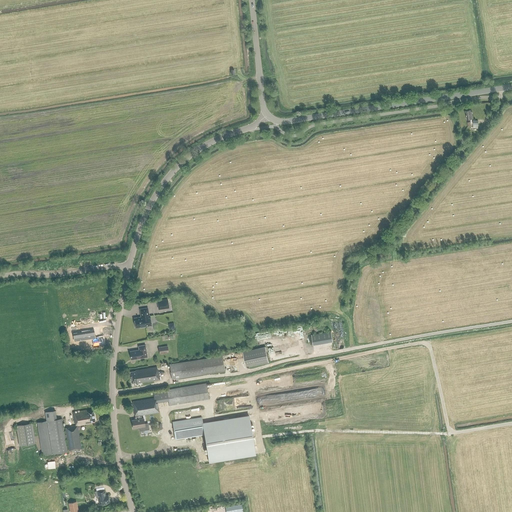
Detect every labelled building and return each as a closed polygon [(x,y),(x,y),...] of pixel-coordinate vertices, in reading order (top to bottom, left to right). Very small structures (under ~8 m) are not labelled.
[(169,308),(167,300),(157,301),(159,309),(169,308)] [(149,316),(147,308),(140,309),(141,317),(134,318),(135,321),(134,322),(134,325),(135,325),(136,328),(140,327),(141,328),(145,327),(145,326),(151,325),(150,316),(149,316)] [(331,332),(311,335),(313,345),(333,341),(331,332)] [(98,338),(98,337),(92,338),(93,346),(98,345),(98,344),(103,343),(102,337),(98,338)] [(131,359),(131,360),(136,359),(147,357),(145,345),(138,346),(139,350),(130,352),(130,356),(130,358),(131,359)] [(242,352),(246,367),(268,362),(265,347),(242,352)] [(224,371),(222,357),(170,365),(172,379),(224,371)] [(135,371),(135,372),(129,372),(131,383),(135,383),(135,384),(159,380),(158,371),(157,371),(157,368),(135,371)] [(141,415),(159,412),(157,402),(168,400),(169,405),(208,399),(206,385),(206,383),(153,392),(154,398),(132,402),(133,410),(134,410),(135,417),(134,418),(135,420),(132,420),(132,423),(132,424),(133,429),(139,428),(139,431),(149,430),(148,423),(144,424),(143,418),(142,419),(141,415)] [(45,412),(46,421),(37,423),(42,456),(67,452),(64,438),(67,438),(69,451),(81,449),(77,426),(85,424),(85,423),(95,421),(93,410),(87,412),(86,410),(73,413),(74,422),(75,422),(76,426),(69,427),(65,428),(67,435),(64,435),(61,419),(56,420),(55,411),(45,412)] [(202,418),(173,423),(175,439),(205,434),(209,462),(255,454),(249,416),(203,423),(202,418)] [(19,446),(24,446),(35,444),(31,424),(16,427),(19,446)] [(96,496),(97,496),(99,505),(104,504),(103,503),(109,502),(108,495),(105,495),(104,489),(96,490),(96,491),(95,491),(96,496)]
